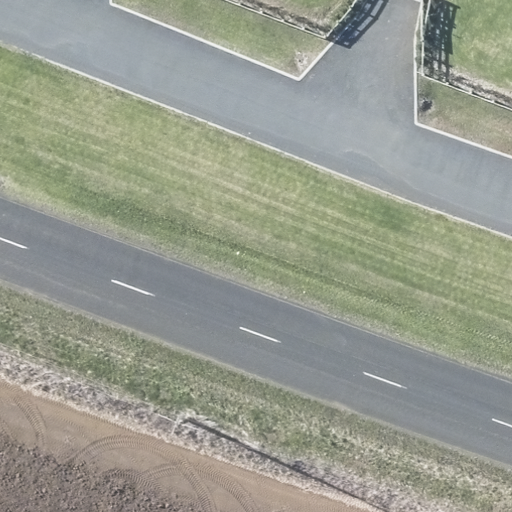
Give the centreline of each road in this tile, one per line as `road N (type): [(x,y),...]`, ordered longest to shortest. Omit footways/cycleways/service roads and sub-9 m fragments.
road 1 (unclassified): [(511,205),(0,7)]
road 2 (unclassified): [(511,415),(0,230)]
